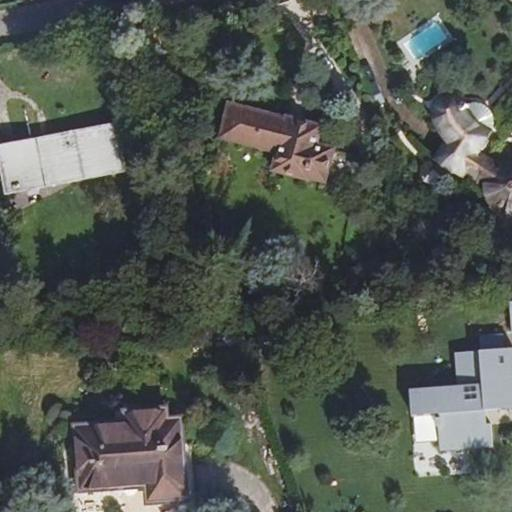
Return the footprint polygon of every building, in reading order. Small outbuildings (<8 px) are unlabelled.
[(413,56),(450,41),(442,22),(405,37),(413,56)] [(443,159),(470,174),(485,149),(495,131),(499,125),(499,117),(495,110),(489,105),(482,103),(472,103),(469,103),(466,100),(462,97),(456,95),(449,97),(446,99),(445,100),(440,108),(440,115),(444,124),(448,131),(449,134),(452,137),(455,140),(443,159)] [(334,174),(344,141),(327,136),(331,116),(300,107),(297,114),(245,100),(234,130),(285,145),(280,166),(316,177),(318,168),(334,174)] [(118,124),(5,140),(9,181),(124,166),(118,124)] [(485,149),(470,174),(493,189),(494,185),(491,183),(503,165),(502,164),(485,149)] [(511,160),(503,165),(491,183),(494,185),(493,189),(494,191),(495,197),(498,202),(501,207),(507,211),(511,213),(511,160)] [(511,423),(511,350),(454,349),(457,391),(406,392),(414,475),(468,474),(469,452),(494,451),(495,422),(511,423)] [(163,415),(128,417),(128,431),(80,434),(83,495),(149,491),(150,511),(182,511),(179,427),(164,428),(163,415)]
